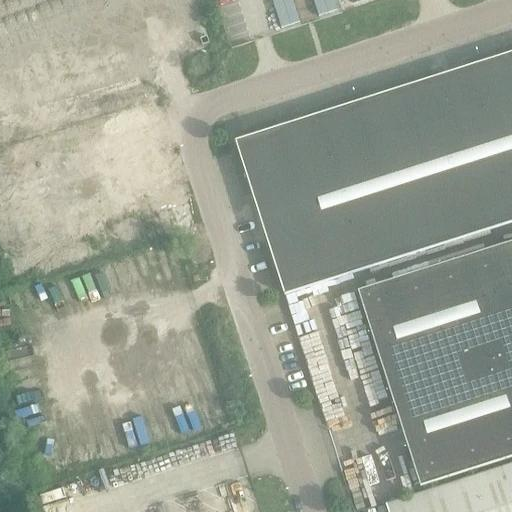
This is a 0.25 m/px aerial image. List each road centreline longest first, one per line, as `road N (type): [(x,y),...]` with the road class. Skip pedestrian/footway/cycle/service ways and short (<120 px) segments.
road 1 (unclassified): [(310,511),(183,125),(511,15)]
road 2 (unknown): [(286,438),(115,494),(97,511)]
